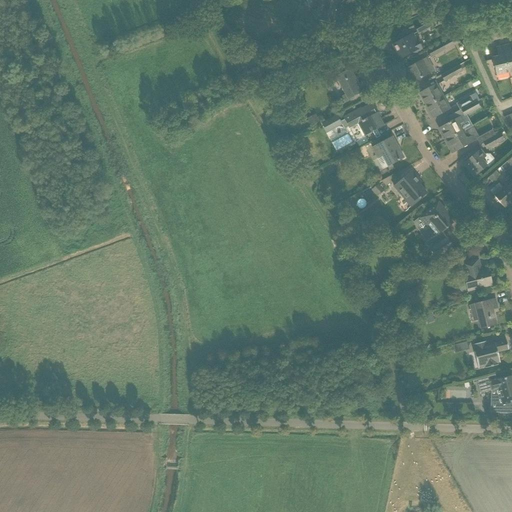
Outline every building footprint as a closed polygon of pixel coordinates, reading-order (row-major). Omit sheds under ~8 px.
[(311,0),(315,1),(319,2),(317,11),(313,10),(311,19),(315,20),(324,22),(334,25),(338,10),(340,10),(342,1),(336,0),(311,0)] [(414,27),(418,34),(432,26),(428,19),(414,27)] [(421,50),(416,41),(412,34),(392,45),(400,59),(411,53),(411,55),(413,54),(421,50)] [(427,51),(431,58),(460,42),(454,36),(427,51)] [(301,47),(306,60),(319,55),(315,43),(301,47)] [(508,73),(511,72),(511,53),(510,54),(508,45),(502,47),(508,73)] [(496,76),(508,73),(502,47),(496,48),(498,57),(492,58),(496,76)] [(405,70),(413,83),(435,71),(428,58),(405,70)] [(440,75),(444,82),(462,72),(459,65),(440,75)] [(345,94),(341,96),(344,102),(358,95),(367,90),(362,81),(357,83),(350,69),(341,74),(335,76),(345,94)] [(419,94),(425,106),(442,97),(436,85),(427,89),(419,94)] [(470,96),(455,104),(458,110),(460,110),(473,103),(473,102),(470,96)] [(442,97),(425,106),(432,119),(449,109),(442,97)] [(473,103),(460,110),(463,116),(479,108),(476,101),(473,102),(473,103)] [(321,124),(326,134),(342,125),(344,129),(348,127),(348,128),(357,123),(364,137),(384,126),(377,113),(374,114),(373,112),(377,110),(373,102),(361,109),(361,108),(343,118),(344,120),(340,121),(337,115),(321,124)] [(511,127),(511,123),(508,115),(503,118),(508,129),(511,127)] [(438,128),(445,141),(467,129),(468,129),(464,122),(461,116),(438,128)] [(467,129),(445,141),(452,154),(475,141),(472,136),(470,136),(467,129)] [(479,145),(482,143),(495,136),(491,130),(476,138),(479,145)] [(495,136),(482,143),(486,150),(503,140),(499,133),(495,136)] [(372,148),(377,158),(382,156),(387,167),(403,158),(392,137),(372,148)] [(348,155),(352,162),(362,156),(358,150),(351,154),(348,155)] [(486,155),(485,156),(480,150),(464,164),(474,176),(486,166),(489,167),(493,163),(493,159),(490,155),(486,155)] [(338,160),(342,167),(351,162),(347,155),(338,160)] [(415,180),(417,178),(412,171),(393,187),(410,207),(426,193),(415,180)] [(511,180),(503,188),(511,198),(511,180)] [(371,190),(377,197),(385,190),(379,183),(371,190)] [(511,198),(503,188),(498,183),(489,191),(504,208),(510,203),(511,205),(511,198)] [(425,227),(432,238),(438,234),(439,235),(453,224),(444,213),(446,211),(438,202),(414,223),(416,227),(422,223),(426,227),(425,227)] [(497,212),(494,214),(499,219),(501,217),(504,215),(499,210),(497,212)] [(439,246),(432,251),(437,259),(453,248),(447,238),(437,244),(439,246)] [(492,285),(488,270),(481,271),(478,260),(468,262),(461,264),(464,276),(465,281),(463,282),(462,282),(460,283),(460,284),(459,284),(459,285),(459,286),(458,287),(458,288),(459,288),(459,289),(459,290),(460,291),(461,292),(462,293),(463,293),(464,293),(474,291),(474,290),(482,288),(492,285)] [(472,314),(476,313),(480,330),(487,327),(497,325),(492,309),(497,307),(497,309),(498,309),(495,299),(469,305),(472,314)] [(474,344),(476,351),(474,352),(478,368),(485,367),(486,369),(488,368),(497,365),(497,363),(500,363),(497,352),(508,350),(506,340),(486,345),(485,341),(474,344)] [(479,379),(473,381),(474,384),(477,383),(479,394),(482,393),(491,391),(494,390),(494,397),(497,397),(497,412),(495,412),(495,413),(499,413),(499,414),(510,414),(510,413),(511,413),(511,376),(504,379),(503,377),(496,379),(495,375),(479,379)]
